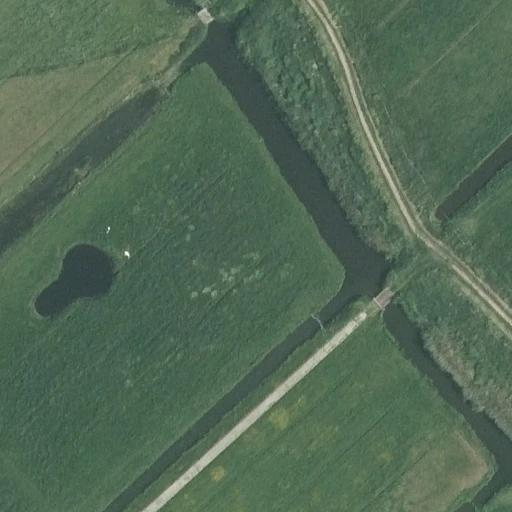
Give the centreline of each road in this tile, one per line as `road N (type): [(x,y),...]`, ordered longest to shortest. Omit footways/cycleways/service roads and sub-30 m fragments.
road 1 (track): [(511,327),(412,231),(337,47),(309,0)]
road 2 (track): [(437,254),(150,511)]
